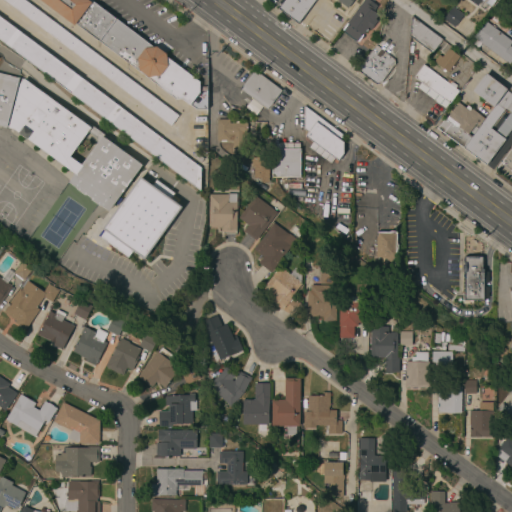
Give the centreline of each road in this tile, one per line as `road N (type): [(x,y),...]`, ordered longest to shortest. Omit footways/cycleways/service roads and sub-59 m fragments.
road 1 (residential): [(511,502),(315,358),(273,339),(231,298),(227,270)]
road 2 (primary): [(214,0),(511,223)]
road 3 (residential): [(123,511),(123,415),(0,341)]
